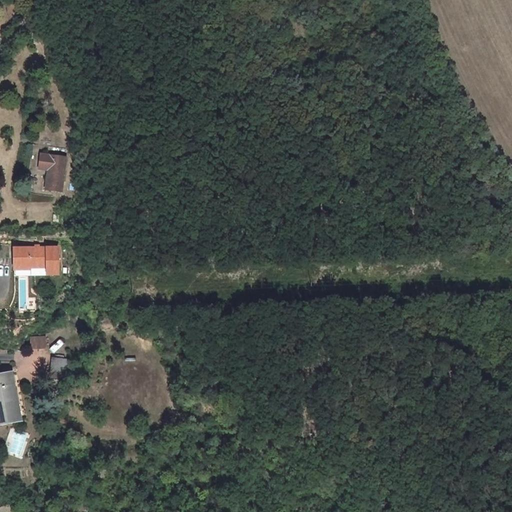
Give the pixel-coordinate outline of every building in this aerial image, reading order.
[(46,174),(43,187),(61,186),(66,161),(40,155),(36,172),(46,174)] [(59,197),(61,186),(43,187),(42,193),(59,197)] [(47,280),(46,252),(8,253),(1,253),(2,281),(35,280),(47,280)] [(46,348),(45,336),(29,337),(30,349),(46,348)] [(62,382),(69,361),(54,356),(47,377),(62,382)] [(15,371),(0,373),(0,425),(24,421),(15,371)] [(18,511),(15,503),(13,504),(0,508),(0,511),(18,511)]
